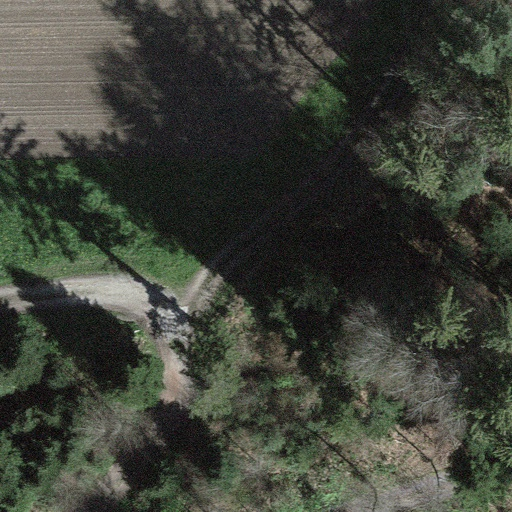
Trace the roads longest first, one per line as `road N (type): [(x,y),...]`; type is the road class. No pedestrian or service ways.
road 1 (track): [(80,511),(122,468),(182,301),(0,308)]
road 2 (track): [(182,301),(285,249),(370,110),(420,0)]
road 3 (track): [(335,511),(511,459)]
